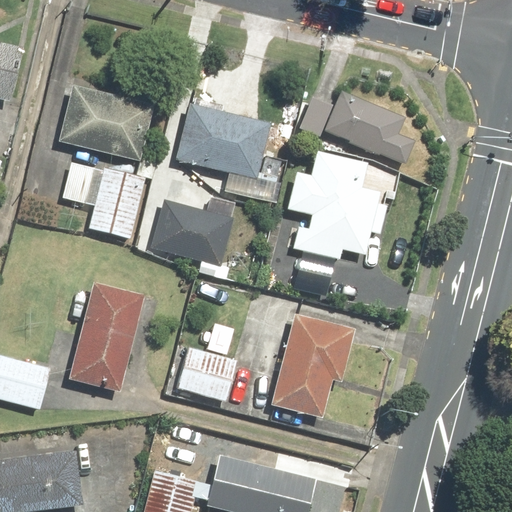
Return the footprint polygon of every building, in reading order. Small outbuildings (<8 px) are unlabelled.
[(0,45),(0,104),(4,105),(17,50),(0,45)] [(66,88),(52,145),(134,164),(148,107),(66,88)] [(314,143),(318,133),(400,167),(410,143),(393,136),(400,120),(334,92),(329,105),(308,96),(292,133),(314,143)] [(222,176),(218,194),(246,201),(265,126),(185,106),(171,163),(222,176)] [(272,212),(283,163),(260,157),(248,206),(272,212)] [(361,258),(365,236),(377,238),(382,209),(370,207),(373,194),(356,191),(360,166),(308,157),(305,175),(288,172),(280,215),(292,217),(286,251),(335,260),(336,254),(361,258)] [(138,180),(65,165),(57,202),(88,209),(83,233),(126,242),(138,180)] [(197,212),(158,202),(145,251),(198,265),(195,277),(216,283),(235,210),(200,201),(197,212)] [(140,298),(87,284),(61,381),(114,395),(140,298)] [(349,330),(286,316),(265,409),(318,422),(327,383),(336,385),(349,330)] [(182,348),(170,392),(222,405),(233,361),(182,348)] [(0,357),(0,403),(35,412),(46,370),(0,357)] [(0,511),(46,511),(78,508),(71,454),(0,463),(0,511)] [(211,456),(198,508),(212,511),(301,511),(309,481),(211,456)] [(187,511),(195,485),(149,473),(138,511),(187,511)]
